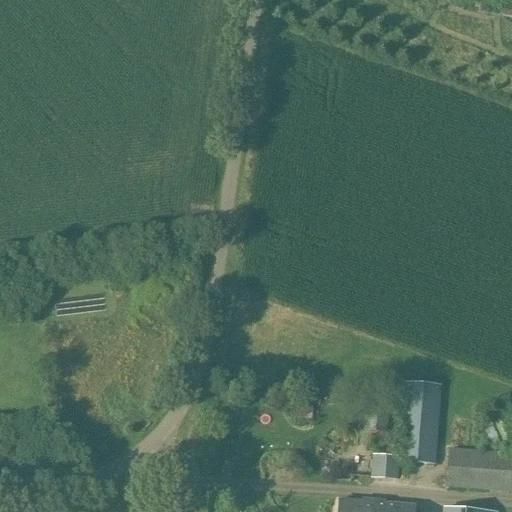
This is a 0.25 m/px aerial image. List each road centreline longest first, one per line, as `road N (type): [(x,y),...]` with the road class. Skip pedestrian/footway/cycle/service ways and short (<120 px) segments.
road 1 (unclassified): [(159,436),(202,364),(252,0)]
road 2 (unclassified): [(0,503),(90,486),(159,436)]
